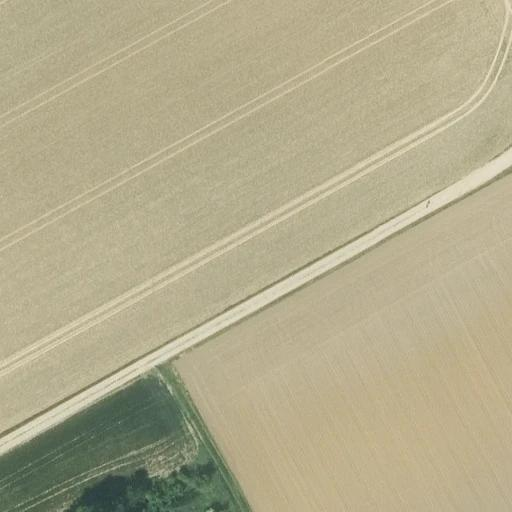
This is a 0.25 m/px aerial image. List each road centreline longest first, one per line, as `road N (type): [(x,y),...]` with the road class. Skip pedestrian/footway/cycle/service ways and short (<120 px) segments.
road 1 (track): [(511,158),(0,438)]
road 2 (track): [(240,511),(155,353)]
